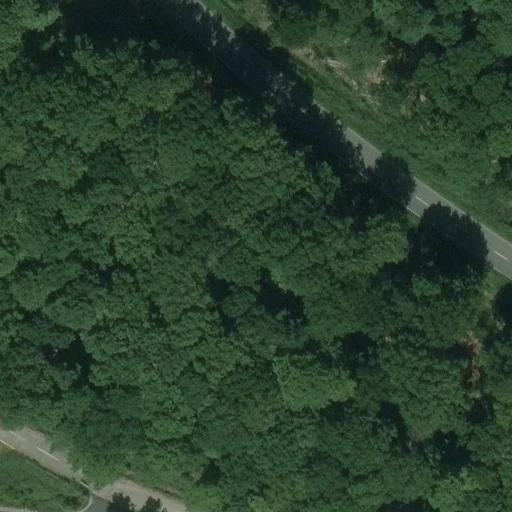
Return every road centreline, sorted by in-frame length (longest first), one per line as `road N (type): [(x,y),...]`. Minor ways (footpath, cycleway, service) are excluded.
road 1 (tertiary): [(175,0),(344,145),(511,266)]
road 2 (unclassified): [(112,494),(0,441)]
